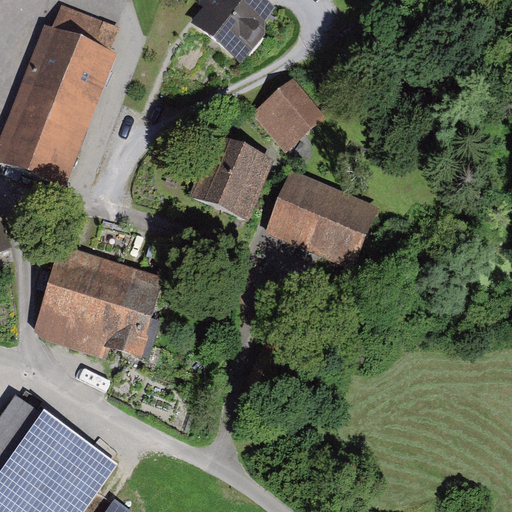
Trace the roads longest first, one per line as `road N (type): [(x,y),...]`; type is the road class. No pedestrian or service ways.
road 1 (residential): [(28,366),(269,502)]
road 2 (residential): [(0,192),(21,239),(28,366)]
